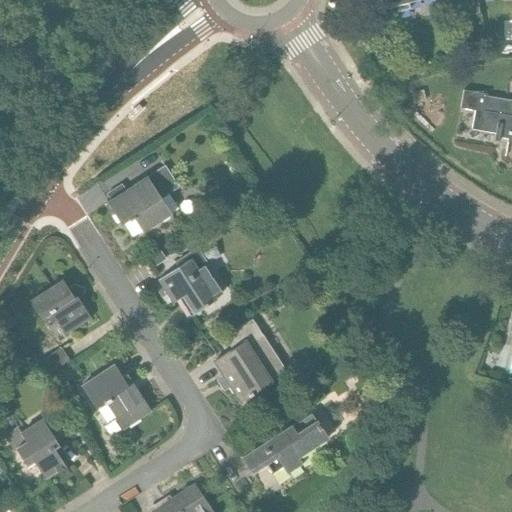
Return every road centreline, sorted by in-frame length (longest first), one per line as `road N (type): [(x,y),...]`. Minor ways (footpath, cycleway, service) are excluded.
road 1 (residential): [(92,511),(196,447),(203,413),(78,222),(39,193)]
road 2 (tertiary): [(287,17),(375,140),(433,190),(511,237)]
road 3 (tertiary): [(39,193),(120,82),(215,1)]
